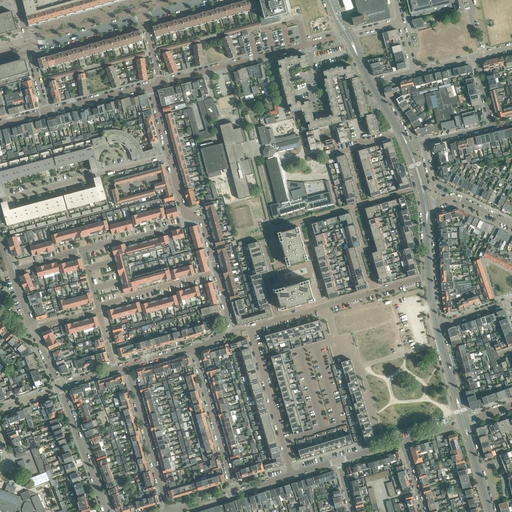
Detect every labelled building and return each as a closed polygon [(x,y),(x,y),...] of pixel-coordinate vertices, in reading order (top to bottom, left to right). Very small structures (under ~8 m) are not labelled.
[(26,16),(29,28),(128,0),(23,0),(27,16),(26,16)] [(254,0),(247,0),(240,2),(242,12),(257,8),(254,0)] [(284,0),(254,0),(257,8),(260,20),(261,20),(262,26),(280,21),(278,16),(280,16),(280,15),(287,13),(287,12),(288,12),(284,0)] [(353,8),(350,0),(343,0),(342,1),(346,11),(353,8)] [(354,0),(359,16),(352,17),(355,26),(361,25),(361,24),(365,23),(366,24),(391,18),(385,0),(370,0),(367,1),(367,0),(354,0)] [(406,0),(410,14),(411,14),(411,16),(415,15),(415,16),(428,13),(429,16),(432,16),(431,13),(434,12),(435,12),(436,13),(445,11),(444,9),(454,7),(456,13),(465,11),(462,2),(461,0),(406,0)] [(240,2),(233,4),(225,6),(228,16),(242,12),(240,2)] [(225,6),(219,8),(211,10),(214,20),(228,16),(225,6)] [(211,10),(205,12),(196,15),(199,24),(214,20),(211,10)] [(11,11),(9,11),(0,13),(0,33),(15,29),(16,29),(11,11)] [(196,15),(190,16),(181,19),(184,28),(199,24),(196,15)] [(414,26),(415,30),(425,27),(430,26),(429,23),(424,24),(424,23),(426,23),(425,17),(423,18),(416,19),(412,20),(413,25),(414,25),(414,26)] [(181,19),(176,20),(167,23),(170,32),(184,28),(181,19)] [(170,32),(167,23),(153,27),(154,31),(152,31),(153,33),(154,33),(155,37),(170,32)] [(140,30),(132,33),(125,35),(128,44),(143,40),(142,37),(143,36),(143,34),(141,34),(140,30)] [(394,45),(396,45),(395,42),(392,31),(391,31),(387,32),(389,40),(393,39),(393,42),(394,45)] [(125,35),(111,39),(114,48),(128,44),(125,35)] [(224,44),(232,40),(231,38),(230,38),(229,36),(229,35),(222,38),(224,44)] [(114,48),(111,39),(96,43),(99,52),(114,48)] [(226,49),(233,46),(232,43),(233,43),(232,40),(224,44),(226,49)] [(85,56),(93,54),(99,52),(96,43),(82,47),(85,56)] [(386,48),(386,49),(387,51),(392,49),(393,53),(402,51),(401,45),(389,48),(386,48)] [(82,47),(76,49),(67,51),(70,61),(85,56),(82,47)] [(229,59),(237,56),(236,53),(237,53),(236,50),(228,54),(229,59)] [(67,51),(53,55),(56,65),(70,61),(67,51)] [(165,59),(173,56),(172,54),(171,54),(170,51),(168,52),(163,54),(165,59)] [(45,57),(38,59),(41,69),(48,67),(56,65),(53,55),(45,57)] [(298,59),(297,55),(288,57),(291,66),(299,64),(298,59)] [(299,59),(298,59),(299,64),(300,68),(301,68),(309,66),(306,55),(301,56),(301,59),(299,59)] [(166,64),(174,61),(173,59),(174,58),(173,56),(165,59),(166,64)] [(387,56),(381,57),(368,61),(369,65),(379,62),(383,61),(388,60),(387,56)] [(282,67),(282,68),(287,67),(291,66),(288,57),(278,60),(279,65),(281,65),(282,67)] [(0,86),(13,83),(31,79),(27,62),(25,63),(24,63),(24,62),(23,62),(23,63),(23,64),(0,69),(0,86)] [(257,65),(262,83),(267,82),(262,64),(257,65)] [(371,69),(373,72),(382,70),(382,68),(390,66),(390,64),(388,64),(384,65),(371,69)] [(255,80),(255,79),(258,79),(259,84),(262,83),(257,65),(252,66),(255,78),(255,80)] [(255,78),(252,66),(247,68),(249,77),(252,77),(253,79),(255,78)] [(337,76),(344,75),(343,70),(342,66),(334,68),(336,77),(337,76)] [(344,75),(345,78),(345,79),(354,77),(351,66),(346,67),(347,69),(344,70),(343,70),(344,75)] [(278,69),(280,77),(289,75),(288,72),(287,67),(282,68),(278,69)] [(238,71),(241,83),(244,93),(245,96),(253,94),(252,87),(249,77),(247,68),(241,69),(241,70),(238,71)] [(327,78),(328,79),(332,78),(336,77),(334,68),(323,71),(325,76),(326,75),(327,75),(328,78),(327,78)] [(280,77),(285,96),(294,94),(289,75),(280,77)] [(364,96),(363,91),(362,88),(361,84),(359,77),(352,79),(350,79),(355,98),(364,96)] [(323,80),(325,88),(334,86),(332,78),(328,79),(323,80)] [(209,94),(205,79),(198,80),(200,89),(202,97),(202,98),(206,97),(206,96),(206,95),(209,94)] [(412,79),(411,79),(399,82),(401,88),(401,91),(402,95),(412,93),(415,92),(412,79)] [(21,91),(33,88),(31,80),(19,83),(21,91)] [(120,80),(111,84),(113,89),(121,86),(120,83),(121,83),(120,80)] [(192,82),(187,83),(189,92),(192,91),(193,95),(193,96),(194,99),(197,98),(195,94),(192,82)] [(385,93),(396,90),(401,88),(399,82),(396,83),(398,87),(392,89),(391,86),(383,89),(385,93)] [(189,92),(187,83),(181,85),(186,104),(188,103),(186,97),(187,97),(187,95),(189,94),(189,92)] [(434,112),(437,124),(440,124),(442,131),(457,128),(455,120),(454,117),(451,105),(455,104),(458,103),(453,83),(450,84),(447,84),(433,88),(430,88),(426,89),(416,92),(417,96),(413,97),(412,98),(417,105),(427,102),(429,111),(430,113),(434,112)] [(50,87),(51,92),(59,91),(58,88),(63,87),(62,84),(61,84),(50,87)] [(178,95),(175,86),(171,87),(175,103),(179,102),(179,100),(179,99),(177,99),(176,98),(176,97),(176,95),(178,95)] [(325,88),(330,107),(339,105),(334,86),(325,88)] [(171,87),(158,91),(162,106),(175,103),(171,87)] [(20,99),(35,95),(33,88),(21,91),(9,94),(5,95),(7,102),(13,101),(20,99)] [(401,88),(396,90),(385,93),(386,98),(393,96),(394,96),(393,93),(397,92),(401,91),(401,88)] [(287,105),(291,104),(291,103),(296,102),(294,94),(285,96),(287,105)] [(23,105),(37,102),(35,95),(20,99),(21,102),(23,102),(23,105)] [(138,97),(142,111),(150,109),(147,95),(138,97)] [(395,100),(396,101),(396,102),(396,103),(397,105),(398,104),(398,105),(405,100),(402,95),(399,97),(395,100)] [(362,117),(364,116),(369,115),(367,108),(366,104),(364,96),(355,98),(360,117),(362,117)] [(130,98),(125,99),(128,109),(130,108),(132,118),(135,117),(130,99),(130,98)] [(208,116),(209,118),(209,120),(218,117),(213,100),(213,98),(207,100),(204,101),(204,102),(205,105),(206,108),(206,110),(207,113),(208,116)] [(405,100),(398,105),(399,107),(400,109),(401,109),(408,104),(405,100)] [(300,101),(296,102),(291,103),(291,104),(292,104),(292,107),(290,107),(291,113),(295,112),(302,110),(301,105),(300,101)] [(303,114),(312,112),(309,101),(304,102),(305,105),(301,105),(302,110),(303,114)] [(20,113),(39,108),(37,102),(23,105),(18,107),(20,113)] [(164,112),(165,112),(171,110),(171,108),(178,106),(177,104),(174,104),(170,106),(162,108),(164,112)] [(408,104),(401,109),(401,110),(402,112),(403,112),(404,114),(411,109),(408,104)] [(277,105),(274,106),(275,110),(270,111),(270,114),(278,113),(277,105)] [(330,107),(332,115),(338,114),(341,113),(339,105),(330,107)] [(14,108),(9,109),(10,115),(20,113),(18,107),(14,108)] [(94,119),(91,108),(85,109),(87,116),(88,116),(89,118),(88,118),(89,121),(94,119)] [(412,110),(405,115),(406,117),(407,119),(408,119),(415,115),(412,110)] [(505,116),(504,110),(502,111),(502,112),(497,113),(498,118),(505,116)] [(476,111),(461,114),(463,120),(464,126),(479,123),(476,114),(476,112),(476,111)] [(76,127),(73,112),(68,113),(71,123),(72,122),(74,130),(77,129),(76,127)] [(314,120),(312,112),(303,114),(305,122),(308,122),(308,121),(314,120)] [(415,115),(408,119),(408,120),(409,122),(410,122),(411,124),(418,119),(424,115),(423,113),(417,117),(415,115)] [(482,113),(476,114),(479,123),(485,121),(482,113)] [(309,125),(308,125),(309,130),(322,127),(326,126),(341,122),(340,117),(339,117),(338,114),(332,115),(326,117),(318,119),(314,120),(308,121),(308,122),(309,125)] [(364,116),(369,135),(378,133),(373,114),(369,115),(364,116)] [(273,117),(265,119),(267,125),(275,123),(273,117)] [(418,119),(411,124),(411,125),(412,127),(413,126),(413,127),(414,129),(421,124),(418,119)] [(39,133),(36,121),(31,123),(35,138),(40,137),(39,133)] [(224,143),(223,144),(229,168),(231,168),(239,199),(251,196),(246,175),(253,174),(249,159),(245,160),(244,159),(245,158),(243,153),(240,143),(245,142),(241,127),(234,129),(232,122),(220,125),(224,143)] [(35,138),(31,123),(26,124),(29,136),(30,138),(32,137),(34,144),(36,143),(35,138)] [(333,130),(333,131),(334,131),(335,131),(335,132),(344,129),(342,123),(332,126),(333,130)] [(419,136),(423,135),(421,125),(420,126),(415,129),(414,130),(418,135),(419,136)] [(263,146),(265,145),(265,147),(263,151),(264,156),(268,158),(269,160),(266,161),(277,203),(270,205),(273,217),(306,207),(306,209),(306,210),(334,204),(334,203),(331,191),(328,181),(323,181),(319,182),(315,183),(310,183),(308,183),(305,183),(301,183),(296,182),(290,182),(286,181),(286,178),(286,177),(286,176),(286,175),(286,174),(285,173),(284,171),(283,170),(282,168),(282,167),(281,165),(278,152),(302,145),(299,136),(296,136),(296,134),(296,133),(293,134),(291,135),(289,136),(286,137),(284,137),(282,137),(280,138),(277,138),(274,138),(272,129),(266,130),(265,126),(258,127),(262,146),(263,146)] [(12,127),(8,129),(10,137),(12,137),(13,142),(16,142),(12,127)] [(10,137),(8,129),(3,130),(6,144),(11,143),(10,137)] [(207,131),(204,131),(206,137),(208,136),(214,135),(212,129),(207,131)] [(307,138),(319,135),(320,135),(320,134),(320,133),(320,132),(319,129),(306,132),(307,138)] [(335,132),(336,133),(336,134),(337,138),(346,136),(344,129),(335,132)] [(107,131),(106,131),(106,134),(109,142),(110,142),(111,142),(112,142),(113,142),(114,142),(115,142),(116,142),(117,142),(118,142),(121,131),(120,131),(118,131),(116,130),(114,130),(113,130),(111,130),(109,131),(107,131)] [(506,144),(502,130),(501,131),(500,130),(497,131),(500,140),(502,139),(503,142),(503,144),(506,144)] [(121,131),(118,142),(120,143),(121,143),(122,144),(123,144),(124,145),(125,146),(126,146),(127,147),(135,139),(133,138),(132,137),(131,136),(129,135),(128,134),(126,133),(125,132),(123,132),(121,131)] [(201,132),(199,132),(193,134),(195,140),(198,139),(203,138),(201,132)] [(497,146),(493,133),(491,133),(490,132),(488,133),(490,142),(493,141),(494,147),(497,146)] [(487,148),(484,135),(482,135),(481,135),(479,135),(482,144),(484,144),(485,149),(487,148)] [(94,146),(106,143),(104,136),(92,140),(94,146)] [(346,136),(337,138),(337,139),(337,140),(339,144),(347,142),(347,141),(346,136)] [(136,140),(135,139),(127,147),(127,148),(128,149),(129,150),(130,151),(130,152),(131,153),(131,154),(132,155),(143,152),(142,151),(141,149),(141,147),(140,146),(139,144),(138,143),(137,141),(136,140)] [(333,139),(325,141),(324,141),(323,141),(325,147),(334,144),(333,139)] [(464,139),(461,139),(463,149),(466,148),(467,155),(469,154),(469,151),(466,139),(464,140),(464,139)] [(314,144),(320,142),(320,140),(309,142),(311,152),(316,151),(315,149),(314,144)] [(213,141),(200,145),(209,178),(222,175),(220,170),(229,168),(223,144),(223,143),(214,146),(213,141)] [(382,150),(384,149),(394,147),(394,146),(393,146),(392,141),(391,141),(390,141),(381,144),(382,150)] [(155,154),(161,152),(158,142),(152,144),(153,149),(155,154)] [(448,143),(444,144),(439,145),(438,145),(435,146),(433,149),(434,153),(436,153),(449,150),(448,143)] [(98,169),(92,147),(81,150),(84,160),(89,158),(93,173),(98,171),(98,169)] [(369,154),(371,153),(369,147),(360,150),(358,151),(359,156),(360,156),(369,154)] [(132,155),(133,160),(155,154),(153,149),(143,152),(132,155)] [(449,150),(436,153),(437,155),(436,156),(436,158),(437,158),(437,159),(445,157),(444,153),(450,152),(449,150)] [(344,155),(336,157),(338,163),(348,160),(347,159),(346,154),(344,155)] [(60,155),(55,157),(57,167),(63,165),(60,155)] [(387,166),(389,165),(398,162),(397,157),(387,160),(387,159),(385,160),(387,166)] [(49,169),(55,168),(52,158),(46,159),(49,169)] [(184,169),(187,169),(186,164),(190,163),(191,163),(192,166),(195,165),(194,161),(191,162),(191,161),(189,161),(179,164),(180,169),(184,168),(184,169)] [(390,170),(393,169),(400,167),(398,162),(389,165),(390,170)] [(157,174),(161,173),(160,169),(165,168),(164,164),(159,165),(159,167),(155,168),(157,174)] [(450,176),(448,181),(449,181),(449,182),(451,183),(452,182),(452,183),(456,175),(453,174),(456,169),(457,169),(459,165),(455,166),(454,167),(454,168),(451,173),(450,176)] [(405,170),(404,166),(402,166),(400,167),(393,169),(394,174),(406,171),(405,170)] [(457,172),(456,175),(452,183),(453,184),(454,184),(455,184),(456,185),(462,172),(464,170),(462,169),(461,171),(460,171),(459,173),(457,172)] [(407,176),(406,171),(394,174),(396,180),(407,176)] [(461,187),(464,180),(465,179),(463,177),(465,173),(462,172),(456,185),(458,185),(458,186),(459,187),(460,187),(461,187)] [(448,173),(440,175),(439,176),(440,177),(447,181),(448,181),(450,176),(448,175),(448,173)] [(467,181),(465,180),(464,180),(461,187),(462,187),(462,188),(463,189),(464,189),(466,189),(472,176),(473,175),(471,174),(467,181)] [(352,176),(352,175),(342,178),(344,183),(351,181),(352,181),(353,181),(352,176)] [(409,182),(407,176),(396,180),(397,185),(409,182)] [(475,178),(472,176),(466,189),(467,190),(468,191),(469,192),(470,191),(470,192),(475,182),(473,181),(475,178)] [(95,203),(106,200),(100,179),(100,177),(95,178),(97,187),(91,189),(95,203)] [(477,183),(475,182),(470,192),(471,192),(471,193),(472,193),(473,193),(475,194),(482,179),(480,178),(477,183)] [(408,187),(410,187),(409,182),(397,185),(399,190),(408,187)] [(481,188),(479,187),(476,194),(476,195),(477,196),(478,196),(480,197),(485,186),(486,184),(484,183),(483,185),(482,185),(481,188)] [(484,199),(489,188),(490,186),(490,185),(488,188),(485,186),(480,197),(480,198),(482,198),(483,198),(484,199)] [(488,201),(492,193),(490,192),(491,190),(489,188),(484,199),(486,199),(486,200),(487,201),(488,201)] [(95,203),(91,189),(81,192),(85,205),(95,203)] [(492,193),(488,201),(489,201),(489,202),(490,202),(491,202),(493,203),(499,190),(497,189),(494,194),(492,193)] [(498,205),(501,198),(499,197),(501,191),(499,190),(493,203),(494,204),(495,205),(496,205),(497,205),(498,205)] [(71,195),(74,208),(85,205),(81,192),(71,195)] [(197,192),(186,195),(187,201),(195,198),(194,195),(197,194),(197,192)] [(172,194),(167,195),(163,196),(164,200),(163,200),(164,203),(174,200),(173,193),(172,194)] [(71,195),(65,196),(67,204),(69,210),(74,208),(71,195)] [(60,212),(66,210),(64,205),(65,205),(63,197),(57,198),(60,212)] [(356,197),(346,200),(348,205),(355,203),(357,202),(356,197)] [(400,204),(401,209),(407,207),(404,198),(404,197),(399,199),(399,198),(398,199),(400,204)] [(50,215),(60,212),(57,198),(46,201),(50,215)] [(391,207),(400,204),(398,199),(389,201),(391,207)] [(40,217),(50,215),(46,201),(36,204),(40,217)] [(216,201),(205,204),(206,209),(215,207),(214,204),(217,203),(216,201)] [(380,204),(381,210),(391,207),(389,201),(380,204)] [(507,210),(510,204),(505,201),(502,208),(503,208),(503,209),(504,209),(505,209),(507,210)] [(7,202),(2,203),(8,226),(19,223),(15,209),(9,211),(7,202)] [(29,220),(40,217),(36,204),(25,207),(29,220)] [(158,209),(160,218),(166,217),(162,204),(160,205),(161,208),(158,209)] [(372,213),(372,212),(381,210),(380,204),(370,207),(372,213)] [(29,220),(25,207),(15,209),(19,223),(29,220)] [(365,210),(368,219),(374,217),(372,212),(372,213),(370,207),(365,208),(365,210)] [(455,209),(457,217),(460,217),(461,218),(462,218),(463,215),(462,215),(461,210),(458,208),(455,209)] [(397,218),(399,217),(409,214),(407,209),(396,212),(397,218)] [(463,215),(462,218),(466,221),(469,215),(469,214),(461,210),(462,215),(463,215)] [(131,213),(134,225),(140,224),(137,214),(134,215),(133,212),(131,213)] [(437,221),(445,221),(446,220),(444,212),(437,214),(437,221)] [(346,214),(345,214),(347,220),(346,220),(348,225),(354,223),(351,214),(350,213),(346,214)] [(337,223),(346,220),(347,220),(345,214),(336,217),(337,223)] [(95,220),(96,223),(98,232),(103,231),(104,231),(101,222),(98,222),(97,219),(96,215),(94,216),(95,218),(95,220)] [(466,221),(465,224),(463,227),(463,231),(465,231),(465,228),(467,223),(470,225),(474,217),(473,217),(473,216),(472,216),(471,216),(469,215),(466,221)] [(104,231),(109,230),(106,217),(103,218),(104,221),(101,222),(104,231)] [(220,217),(209,220),(210,225),(219,223),(218,219),(221,219),(220,217)] [(326,220),(328,225),(337,223),(336,217),(326,220)] [(379,223),(379,222),(378,217),(368,220),(370,226),(379,223)] [(475,227),(479,220),(478,220),(478,219),(477,218),(476,219),(474,217),(470,225),(468,229),(470,230),(472,226),(475,227)] [(401,222),(399,222),(400,228),(409,225),(409,226),(410,225),(412,225),(410,220),(411,220),(410,219),(401,222)] [(319,228),(328,225),(326,220),(317,222),(319,228)] [(479,220),(475,227),(475,229),(476,229),(477,228),(480,230),(484,222),(483,222),(483,221),(482,221),(481,221),(479,220)] [(316,223),(312,224),(312,225),(314,234),(320,233),(319,228),(317,222),(316,222),(316,223)] [(381,222),(379,222),(379,223),(370,226),(371,231),(381,228),(383,228),(381,222)] [(485,232),(489,225),(488,225),(488,224),(487,223),(486,223),(484,222),(480,230),(476,237),(478,238),(482,231),(485,232)] [(82,237),(88,235),(86,226),(85,223),(82,223),(83,226),(79,227),(82,237)] [(342,228),(344,233),(355,230),(354,224),(342,228)] [(489,225),(485,232),(483,237),(485,238),(488,233),(490,234),(494,226),(489,224),(489,225)] [(82,237),(79,227),(75,229),(74,225),(72,226),(72,229),(73,229),(75,239),(82,237)] [(223,227),(212,230),(213,235),(222,233),(221,230),(224,229),(223,227)] [(495,227),(494,227),(489,238),(491,239),(489,244),(491,245),(492,244),(499,229),(497,229),(497,228),(495,227)] [(52,228),(50,229),(54,244),(60,243),(57,233),(54,234),(53,231),(52,228)] [(290,265),(306,260),(305,260),(304,255),(305,255),(306,255),(300,233),(299,233),(298,233),(296,229),(297,229),(297,228),(280,233),(280,234),(281,234),(283,241),(282,241),(281,241),(281,242),(282,244),(284,250),(285,254),(286,257),(286,258),(287,257),(288,257),(290,264),(289,264),(290,265)] [(383,233),(381,228),(371,231),(373,236),(383,233)] [(500,230),(499,229),(492,244),(494,245),(497,238),(499,239),(503,231),(500,230)] [(33,256),(38,254),(36,245),(32,246),(31,240),(34,239),(32,230),(26,232),(27,233),(28,239),(29,242),(33,256)] [(191,233),(192,236),(189,237),(189,239),(201,236),(199,230),(191,233)] [(357,235),(355,230),(344,233),(345,238),(357,235)] [(500,249),(507,234),(506,233),(506,232),(503,231),(499,239),(501,240),(498,248),(500,249)] [(326,232),(315,236),(316,241),(326,238),(326,239),(328,238),(326,232)] [(507,233),(507,234),(500,249),(502,250),(506,242),(508,243),(511,235),(507,233)] [(168,266),(133,275),(132,270),(136,269),(135,266),(134,267),(134,266),(135,265),(134,262),(130,263),(128,257),(173,245),(171,235),(167,235),(160,237),(126,247),(125,244),(117,246),(118,246),(112,247),(114,255),(117,265),(119,275),(120,275),(122,285),(124,293),(130,291),(130,292),(137,290),(136,287),(164,279),(164,280),(171,278),(168,266)] [(345,238),(347,243),(358,240),(357,235),(345,238)] [(18,242),(17,236),(8,238),(9,244),(18,242)] [(403,239),(404,243),(404,244),(414,241),(412,236),(403,239)] [(326,238),(316,241),(318,246),(324,245),(328,244),(326,239),(326,238)] [(347,243),(348,248),(348,249),(354,247),(358,246),(360,245),(358,241),(359,241),(358,240),(347,243)] [(195,246),(192,247),(192,249),(204,246),(202,241),(194,243),(195,246)] [(260,242),(259,241),(245,245),(247,250),(256,248),(255,243),(260,242)] [(404,244),(404,243),(402,244),(404,249),(404,250),(410,248),(414,247),(415,246),(414,242),(414,241),(404,244)] [(20,247),(18,242),(9,244),(11,250),(20,247)] [(13,256),(22,253),(21,250),(28,247),(28,244),(20,247),(11,250),(13,256)] [(228,244),(216,247),(218,253),(226,250),(226,248),(229,247),(228,244)] [(345,249),(346,255),(356,252),(354,247),(348,249),(348,248),(345,249)] [(400,256),(402,256),(412,253),(410,248),(404,250),(404,249),(399,251),(400,256)] [(383,256),(382,251),(381,250),(377,252),(377,251),(373,252),(372,253),(373,258),(383,256)] [(344,255),(346,261),(348,260),(357,257),(356,252),(346,255),(344,255)] [(197,256),(198,260),(195,260),(196,263),(207,259),(206,254),(197,256)] [(219,258),(221,263),(229,261),(228,258),(231,257),(231,255),(219,258)] [(81,272),(84,271),(81,258),(75,260),(78,269),(81,269),(81,272)] [(375,264),(376,269),(386,266),(385,261),(375,264)] [(360,268),(359,263),(349,265),(347,266),(349,271),(360,268)] [(405,272),(407,271),(416,268),(415,263),(405,266),(403,266),(405,272)] [(189,276),(187,266),(184,267),(183,264),(181,264),(184,277),(189,275),(189,276)] [(198,271),(199,273),(210,270),(209,265),(200,267),(201,270),(198,271)] [(222,268),(223,274),(232,271),(231,268),(234,267),(234,265),(222,268)] [(173,280),(179,278),(176,269),(174,270),(173,266),(170,267),(173,280)] [(34,268),(31,269),(33,275),(30,276),(28,273),(19,276),(22,282),(21,282),(22,282),(31,279),(36,276),(34,268)] [(350,276),(352,276),(362,273),(360,268),(349,271),(350,276)] [(407,271),(408,277),(416,274),(418,274),(416,269),(417,269),(416,268),(407,271)] [(225,279),(226,284),(235,282),(234,279),(237,278),(236,276),(225,279)] [(381,284),(391,282),(389,276),(379,279),(378,279),(378,280),(380,285),(381,284)] [(37,285),(40,284),(38,278),(36,279),(37,282),(36,282),(33,283),(23,287),(24,287),(26,293),(35,289),(34,286),(37,285)] [(353,287),(355,286),(365,283),(363,278),(354,281),(354,280),(352,281),(353,287)] [(23,287),(33,283),(31,279),(22,282),(23,287)] [(455,292),(456,295),(459,294),(462,293),(475,289),(474,286),(471,287),(470,280),(465,281),(453,281),(442,282),(442,283),(441,283),(441,291),(455,289),(455,292)] [(278,296),(279,298),(282,308),(282,307),(287,306),(287,307),(287,308),(309,302),(309,301),(308,300),(313,299),(314,299),(309,284),(309,283),(309,282),(308,282),(308,283),(301,285),(301,284),(301,283),(300,283),(297,284),(287,287),(284,288),(284,289),(285,289),(285,290),(278,292),(277,291),(277,292),(278,296)] [(366,282),(365,283),(355,286),(357,291),(366,289),(368,288),(366,283),(367,283),(366,282)] [(192,287),(195,297),(198,296),(199,299),(201,298),(198,286),(192,287)] [(228,289),(229,294),(238,292),(237,289),(240,288),(239,286),(228,289)] [(206,289),(207,292),(204,293),(205,295),(216,292),(215,287),(206,289)] [(87,303),(93,302),(90,292),(87,293),(86,290),(83,290),(84,292),(87,303)] [(182,300),(185,300),(182,290),(177,292),(180,304),(183,304),(182,300)] [(29,301),(41,298),(39,292),(35,293),(35,294),(28,296),(29,301)] [(77,306),(82,305),(80,296),(77,297),(76,294),(74,295),(77,306)] [(170,296),(170,297),(173,306),(176,305),(177,308),(179,308),(176,295),(170,296)] [(61,311),(66,309),(63,297),(63,296),(60,297),(61,300),(58,301),(61,311)] [(66,309),(71,308),(69,299),(66,300),(65,297),(63,297),(66,309)] [(165,298),(167,307),(173,306),(170,297),(165,298)] [(209,300),(210,303),(207,304),(207,306),(219,303),(217,297),(209,300)] [(167,307),(165,298),(159,300),(161,309),(167,307)] [(461,299),(464,308),(467,307),(469,307),(467,299),(464,300),(463,298),(461,299)] [(233,307),(243,304),(242,299),(231,302),(233,307)] [(153,301),(155,311),(161,309),(159,300),(153,301)] [(147,303),(150,312),(155,311),(153,301),(147,303)] [(134,303),(134,304),(136,313),(142,311),(139,302),(134,303)] [(150,312),(147,303),(141,304),(145,317),(148,316),(147,313),(150,312)] [(204,309),(197,311),(200,316),(202,318),(206,317),(207,318),(216,316),(215,312),(219,311),(217,305),(204,309)] [(107,310),(110,320),(116,318),(113,309),(107,310)] [(493,313),(493,314),(495,319),(498,317),(499,320),(507,317),(504,310),(503,310),(493,313)] [(45,311),(36,314),(35,314),(37,320),(47,317),(45,311)] [(266,318),(265,313),(254,316),(255,321),(266,318),(266,317),(266,318)] [(245,324),(243,319),(242,319),(241,315),(236,317),(235,317),(238,326),(244,324),(245,324)] [(91,318),(93,327),(99,326),(97,316),(91,318)] [(204,325),(205,331),(209,330),(209,329),(210,329),(209,326),(212,326),(216,317),(216,316),(207,318),(206,317),(202,318),(202,319),(203,322),(203,323),(204,325)] [(255,321),(254,316),(243,319),(245,324),(244,324),(255,321)] [(478,318),(478,319),(476,320),(480,331),(484,330),(484,328),(483,328),(480,318),(478,318)] [(507,319),(507,318),(499,321),(500,324),(497,325),(498,326),(508,323),(508,322),(508,321),(508,319),(507,319)] [(314,321),(317,332),(323,330),(320,320),(314,321)] [(309,323),(312,334),(317,332),(314,321),(309,323)] [(70,323),(65,325),(67,334),(73,333),(70,323)] [(303,325),(306,335),(312,334),(309,323),(303,325)] [(122,325),(112,327),(114,334),(122,331),(123,331),(122,325)] [(298,326),(301,337),(306,335),(303,325),(298,326)] [(296,338),(301,337),(298,326),(292,328),(296,338)] [(450,336),(459,333),(457,326),(449,329),(449,330),(448,330),(450,336)] [(501,335),(511,331),(511,330),(511,329),(510,327),(502,330),(503,332),(501,333),(501,335)] [(0,337),(0,340),(9,332),(8,331),(8,330),(7,329),(6,329),(5,328),(0,332),(0,335),(1,336),(0,337)] [(290,340),(290,341),(296,340),(296,338),(292,328),(287,329),(290,340)] [(45,339),(54,335),(51,329),(42,333),(45,339)] [(285,342),(290,340),(287,329),(281,331),(285,342)] [(5,340),(7,342),(13,336),(13,335),(9,331),(9,332),(0,340),(0,341),(2,343),(5,340)] [(281,331),(276,333),(279,343),(279,344),(285,343),(285,342),(281,331)] [(279,343),(276,333),(271,334),(274,345),(279,343)] [(450,336),(451,341),(459,339),(461,339),(460,336),(461,335),(459,333),(450,336)] [(268,346),(274,345),(271,334),(265,336),(268,346)] [(47,344),(56,340),(54,335),(45,339),(47,344)] [(493,341),(496,351),(498,350),(498,351),(500,350),(501,349),(498,342),(496,343),(493,335),(491,335),(493,341)] [(11,346),(17,340),(16,339),(16,338),(15,337),(14,337),(13,336),(7,342),(5,344),(7,346),(9,344),(11,346)] [(243,346),(244,349),(244,350),(249,348),(247,339),(240,341),(241,341),(242,346),(243,346)] [(18,341),(17,340),(11,346),(9,348),(13,351),(15,350),(16,349),(21,344),(20,343),(20,342),(19,341),(18,341)] [(50,349),(59,345),(56,340),(47,344),(50,349)] [(241,341),(240,341),(229,344),(231,349),(242,346),(241,341)] [(498,356),(497,353),(497,352),(496,351),(493,341),(484,344),(486,350),(488,355),(490,360),(490,362),(493,370),(489,371),(490,375),(504,370),(500,360),(498,356)] [(21,344),(16,349),(20,353),(21,352),(27,348),(27,347),(26,345),(25,345),(22,343),(21,344)] [(456,350),(456,352),(465,350),(467,349),(466,346),(468,346),(467,343),(455,347),(456,350)] [(231,349),(229,344),(228,345),(228,344),(223,346),(226,358),(228,357),(227,354),(230,353),(229,350),(231,349)] [(53,353),(55,357),(67,352),(66,350),(62,352),(61,349),(59,350),(58,347),(52,350),(53,352),(53,353)] [(30,350),(27,348),(21,352),(23,356),(31,353),(31,352),(31,351),(30,351),(30,350)] [(219,365),(214,349),(210,350),(212,358),(214,357),(215,361),(216,363),(216,365),(219,365)] [(208,360),(205,351),(203,351),(201,354),(205,368),(208,368),(207,365),(209,364),(208,360)] [(55,357),(56,362),(65,358),(64,356),(69,354),(68,352),(67,352),(55,357)] [(32,355),(32,354),(24,357),(25,360),(17,363),(18,365),(33,359),(33,357),(32,355)] [(271,357),(273,362),(283,359),(282,354),(271,357)] [(458,357),(460,363),(471,359),(470,354),(458,357)] [(73,356),(73,359),(74,361),(75,361),(77,369),(80,368),(82,368),(82,367),(83,367),(80,359),(78,360),(77,358),(76,359),(75,355),(73,356)] [(186,373),(188,372),(184,356),(180,358),(182,367),(184,366),(185,370),(186,373)] [(187,356),(184,356),(188,372),(193,370),(189,357),(187,356)] [(65,362),(64,360),(57,363),(57,364),(57,365),(58,365),(59,367),(74,361),(73,359),(65,362)] [(273,362),(274,367),(285,364),(283,359),(273,362)] [(342,368),(352,365),(352,364),(350,359),(340,363),(342,368)] [(471,359),(460,363),(461,368),(472,365),(472,364),(473,363),(473,361),(474,361),(473,359),(471,359)] [(59,367),(61,373),(62,374),(76,370),(74,361),(59,367)] [(242,366),(244,371),(255,368),(255,367),(254,365),(253,363),(244,366),(244,365),(242,366)] [(286,364),(285,364),(274,367),(276,372),(286,369),(286,370),(288,369),(286,364)] [(26,371),(27,373),(37,369),(36,367),(37,367),(36,365),(35,365),(28,367),(29,370),(26,371)] [(341,368),(342,374),(354,370),(352,365),(342,368),(341,368)] [(462,369),(463,374),(471,372),(471,370),(470,369),(475,368),(474,365),(462,369)] [(144,368),(147,376),(149,376),(151,383),(153,383),(153,381),(152,378),(149,367),(144,368)] [(244,371),(245,376),(257,373),(255,368),(244,371)] [(30,377),(39,374),(38,372),(39,371),(38,370),(37,370),(37,369),(27,373),(29,378),(30,377)] [(139,387),(144,385),(140,369),(137,370),(136,370),(135,372),(137,379),(140,378),(141,381),(138,382),(139,387)] [(277,378),(288,374),(286,370),(286,369),(276,372),(277,378)] [(208,374),(209,379),(220,375),(220,373),(221,373),(220,371),(220,370),(208,374)] [(354,370),(342,374),(344,379),(345,379),(345,378),(355,375),(354,370)] [(478,370),(471,372),(463,374),(465,379),(477,376),(476,374),(479,373),(478,370)] [(195,374),(194,371),(188,373),(182,375),(184,379),(195,376),(194,375),(195,374)] [(245,376),(246,381),(258,378),(257,375),(256,373),(257,373),(245,376)] [(121,374),(118,375),(123,391),(127,390),(127,387),(124,387),(123,383),(125,382),(124,375),(121,374)] [(279,383),(289,380),(288,374),(277,378),(279,383)] [(123,391),(118,375),(114,376),(114,377),(116,385),(118,384),(120,392),(123,391)] [(357,380),(355,375),(345,378),(345,379),(346,383),(346,384),(357,380)] [(465,382),(465,383),(466,385),(474,383),(473,380),(477,378),(477,376),(465,379),(465,382)] [(258,378),(246,381),(248,386),(250,386),(250,385),(259,383),(258,378)] [(43,385),(41,379),(32,382),(31,382),(34,388),(43,385)] [(105,379),(100,380),(104,395),(109,394),(109,392),(106,392),(105,388),(107,387),(105,379)] [(104,395),(100,380),(99,381),(98,380),(95,381),(98,390),(100,389),(102,396),(104,395)] [(289,380),(279,383),(280,388),(290,385),(291,385),(289,380)] [(348,389),(359,385),(357,380),(346,384),(346,383),(345,384),(347,389),(348,389)] [(94,381),(88,383),(70,388),(69,389),(70,395),(82,392),(88,390),(93,389),(95,388),(96,388),(94,381)] [(183,389),(186,388),(197,385),(196,381),(187,383),(188,386),(183,387),(183,389)] [(466,387),(467,387),(468,390),(478,387),(476,382),(474,383),(466,385),(466,387)] [(500,384),(498,384),(503,397),(505,397),(507,396),(505,389),(502,390),(500,384)] [(350,394),(360,391),(359,385),(348,389),(350,394)] [(25,392),(23,386),(14,389),(16,395),(25,392)] [(488,389),(493,401),(495,401),(495,400),(497,400),(495,393),(492,394),(490,388),(488,388),(488,389)] [(154,389),(141,392),(143,397),(154,394),(153,391),(155,390),(154,389)] [(283,398),(295,395),(293,389),(291,390),(282,393),(283,398)] [(116,393),(117,398),(128,395),(128,393),(128,392),(127,390),(123,391),(120,392),(116,393)] [(184,396),(185,398),(200,394),(198,390),(190,392),(191,394),(190,394),(189,392),(187,393),(188,395),(184,396)] [(9,391),(5,393),(0,394),(0,400),(4,399),(3,396),(10,393),(9,391)] [(350,394),(348,394),(350,399),(362,396),(360,391),(350,394)] [(84,399),(82,392),(70,395),(71,396),(72,395),(73,399),(72,399),(72,400),(73,402),(74,402),(75,402),(76,402),(84,399)] [(252,395),(251,395),(252,401),(254,400),(264,397),(263,394),(262,393),(262,392),(252,395)] [(223,396),(226,395),(228,395),(228,393),(225,393),(214,396),(215,401),(224,399),(223,396)] [(295,395),(283,398),(285,403),(295,400),(296,401),(297,400),(295,395)] [(480,399),(482,406),(484,405),(484,404),(487,403),(487,404),(489,403),(486,396),(484,397),(483,395),(481,396),(481,399),(480,399)] [(362,396),(350,399),(352,405),(363,401),(362,396)] [(78,407),(86,404),(85,401),(89,399),(88,397),(84,399),(76,402),(78,407)] [(40,403),(42,409),(53,405),(51,399),(40,403)] [(480,399),(468,402),(470,409),(472,409),(482,406),(480,399)] [(286,409),(297,406),(296,401),(295,400),(285,403),(286,409)] [(355,409),(365,406),(363,401),(352,405),(353,410),(356,409),(355,409)] [(255,405),(254,405),(255,411),(257,410),(267,407),(266,407),(265,404),(265,403),(265,402),(255,405)] [(121,411),(132,408),(131,403),(120,407),(119,407),(120,411),(121,411)] [(78,407),(80,412),(88,410),(86,404),(78,407)] [(42,416),(55,411),(53,406),(45,409),(46,412),(38,415),(39,417),(42,416)] [(288,414),(298,411),(297,406),(286,409),(288,414)] [(366,411),(365,406),(355,409),(356,409),(357,414),(366,411)] [(28,414),(32,412),(30,407),(23,409),(25,415),(28,414)] [(191,416),(196,414),(205,412),(205,409),(204,409),(203,407),(192,411),(190,411),(191,416)] [(230,409),(229,407),(218,410),(218,411),(218,412),(218,415),(227,412),(227,410),(230,409)] [(119,417),(122,415),(133,412),(132,408),(121,411),(122,413),(118,414),(119,417)] [(88,410),(80,412),(82,418),(90,415),(88,410)] [(96,416),(97,419),(106,415),(104,410),(102,411),(97,412),(98,416),(96,416)] [(45,418),(45,417),(48,416),(49,419),(57,417),(55,411),(42,416),(43,418),(44,417),(44,418),(45,418)] [(298,411),(288,414),(289,419),(300,416),(298,411)] [(357,420),(368,416),(366,411),(357,414),(355,415),(356,420),(358,420),(357,420)] [(193,420),(198,419),(206,417),(206,415),(206,414),(205,412),(196,414),(197,416),(192,418),(193,420)] [(260,420),(269,417),(269,414),(268,414),(268,412),(258,415),(258,414),(256,415),(258,420),(260,420)] [(98,425),(98,426),(109,422),(106,415),(97,419),(92,421),(84,424),(81,425),(83,430),(88,429),(98,425)] [(82,418),(84,424),(92,421),(90,415),(82,418)] [(160,416),(149,419),(150,424),(161,421),(163,420),(162,415),(160,416)] [(9,423),(6,416),(4,417),(3,416),(2,417),(1,418),(4,425),(9,423)] [(301,421),(300,416),(289,419),(291,424),(301,421)] [(358,420),(359,425),(370,422),(368,416),(357,420),(358,420)] [(207,421),(206,417),(198,419),(198,421),(195,422),(194,423),(194,425),(207,421)] [(46,425),(47,427),(58,423),(58,421),(58,419),(57,419),(57,418),(49,421),(50,424),(46,425)] [(508,431),(510,430),(506,420),(504,420),(501,421),(505,432),(508,431)] [(301,421),(291,424),(292,429),(303,426),(303,427),(304,426),(303,421),(301,421)] [(501,433),(505,432),(501,421),(498,422),(499,422),(497,423),(500,430),(501,433)] [(361,430),(371,427),(370,422),(359,425),(361,430)] [(492,435),(496,434),(493,423),(491,424),(490,424),(488,424),(490,429),(492,435)] [(209,426),(200,428),(195,429),(196,434),(210,430),(209,426)] [(303,426),(292,429),(294,435),(305,432),(303,427),(303,426)] [(478,437),(484,436),(483,433),(486,431),(486,430),(484,426),(477,429),(476,430),(478,437)] [(262,429),(261,430),(262,435),(264,435),(264,434),(274,431),(272,427),(262,429)] [(362,435),(373,432),(371,427),(361,430),(362,435)] [(49,432),(51,436),(51,437),(62,433),(61,431),(62,430),(61,429),(60,428),(49,432)] [(95,428),(88,431),(85,432),(87,437),(95,434),(93,432),(96,431),(95,428)] [(126,439),(128,438),(140,435),(139,433),(140,433),(139,430),(130,433),(131,435),(128,436),(128,435),(126,436),(126,439)] [(373,432),(362,435),(364,441),(374,437),(373,432)] [(345,435),(348,445),(353,444),(350,433),(345,435)] [(199,443),(212,439),(211,434),(203,437),(198,438),(198,441),(199,443)] [(343,447),(348,445),(345,435),(345,434),(339,435),(343,447)] [(457,438),(457,439),(458,439),(456,434),(448,436),(449,438),(444,440),(445,442),(457,438)] [(19,435),(17,436),(9,439),(10,441),(9,442),(10,443),(11,443),(11,444),(19,441),(20,440),(19,435)] [(343,447),(339,435),(334,437),(334,438),(338,448),(343,447)] [(227,441),(228,446),(239,443),(239,441),(245,439),(244,437),(227,441)] [(330,441),(333,450),(338,448),(334,438),(329,440),(329,441),(330,441)] [(101,439),(98,440),(91,443),(92,444),(91,445),(92,448),(100,445),(100,446),(102,446),(103,445),(102,441),(101,439)] [(435,440),(430,442),(432,448),(432,450),(434,449),(436,453),(438,453),(435,440)] [(330,441),(329,441),(324,442),(327,452),(333,450),(330,441)] [(319,444),(322,453),(327,452),(324,442),(320,444),(319,444)] [(202,452),(203,451),(215,448),(214,443),(202,446),(203,449),(201,449),(202,452)] [(312,456),(317,455),(314,444),(314,443),(308,445),(308,446),(309,446),(312,456)] [(319,444),(320,444),(319,443),(314,444),(317,455),(322,453),(319,444)] [(426,451),(424,443),(423,443),(421,443),(421,444),(418,445),(420,453),(426,451)] [(447,452),(460,448),(459,446),(460,446),(459,444),(459,443),(451,446),(452,448),(446,449),(447,452)] [(66,444),(60,447),(62,452),(68,450),(68,449),(69,449),(68,447),(67,447),(66,444)] [(420,453),(418,445),(410,448),(415,464),(423,461),(420,453)] [(20,446),(13,449),(14,451),(13,452),(14,453),(15,454),(22,451),(24,451),(22,446),(20,447),(20,446)] [(95,453),(95,455),(106,451),(105,449),(103,449),(102,446),(100,446),(101,447),(94,450),(94,451),(93,451),(94,453),(95,453)] [(242,446),(229,450),(230,455),(242,451),(244,451),(242,446)] [(268,449),(266,449),(268,454),(279,451),(278,446),(268,449)] [(303,447),(304,447),(303,446),(298,448),(301,460),(307,458),(303,447)] [(303,447),(307,458),(312,456),(309,446),(308,446),(304,447),(303,447)] [(97,461),(105,458),(107,457),(106,454),(111,452),(110,452),(111,451),(111,450),(106,451),(95,455),(96,457),(96,460),(97,460),(97,461)] [(231,460),(243,456),(242,451),(230,455),(231,456),(230,457),(231,460)] [(276,458),(281,456),(280,453),(279,452),(279,451),(268,454),(269,460),(276,458)] [(492,451),(484,453),(484,456),(485,459),(493,456),(492,451)] [(59,460),(70,456),(70,454),(70,452),(69,452),(61,454),(61,455),(58,456),(59,460)] [(216,454),(216,452),(208,455),(203,456),(204,461),(218,457),(217,454),(216,454)] [(509,458),(507,452),(499,455),(500,458),(501,460),(501,461),(509,458)] [(132,459),(132,461),(146,457),(145,453),(136,455),(137,457),(134,458),(132,459)] [(447,462),(463,458),(462,456),(463,456),(462,454),(461,453),(451,456),(449,457),(449,459),(447,460),(447,462)] [(70,456),(59,460),(60,462),(61,462),(61,464),(72,460),(72,459),(72,458),(71,458),(70,456)] [(511,463),(511,462),(511,456),(509,458),(501,461),(502,461),(501,461),(502,463),(503,466),(511,463)] [(109,458),(105,459),(98,462),(97,463),(98,464),(99,464),(100,467),(108,464),(111,463),(109,458)] [(453,466),(465,462),(463,458),(447,462),(448,465),(452,463),(453,466)] [(374,473),(376,472),(372,459),(370,460),(369,460),(368,460),(368,461),(367,461),(369,468),(372,467),(374,473)] [(66,467),(62,469),(62,468),(57,470),(57,473),(61,472),(74,467),(74,465),(74,464),(74,463),(73,463),(73,462),(65,465),(66,467)] [(266,470),(277,467),(275,462),(264,465),(266,470)] [(505,470),(505,471),(511,468),(511,465),(511,463),(503,466),(504,468),(505,470)] [(102,472),(110,469),(108,464),(100,467),(99,468),(100,469),(101,470),(102,472)] [(243,477),(241,469),(240,467),(239,465),(233,466),(234,469),(237,468),(237,470),(234,471),(237,479),(243,478),(243,477)] [(460,478),(468,476),(468,475),(467,473),(468,473),(467,472),(468,471),(467,470),(467,469),(458,472),(459,474),(455,475),(456,478),(457,477),(457,478),(459,477),(460,478)] [(110,470),(102,473),(103,475),(102,476),(103,477),(104,477),(104,478),(113,475),(110,470)] [(216,470),(217,476),(220,484),(222,483),(223,483),(224,483),(225,482),(223,474),(220,475),(218,470),(216,470)] [(392,477),(392,479),(399,477),(406,475),(404,470),(397,472),(398,475),(392,477)] [(29,478),(32,486),(49,480),(46,472),(29,478)] [(69,480),(78,477),(77,475),(78,474),(77,473),(76,472),(67,475),(69,480)] [(323,474),(326,481),(329,480),(330,484),(332,484),(329,472),(327,473),(323,474)] [(206,477),(209,487),(210,487),(212,487),(212,486),(214,485),(212,477),(211,473),(210,473),(209,473),(208,473),(209,476),(206,477)] [(323,493),(318,475),(317,476),(313,477),(315,484),(318,484),(321,494),(323,493)] [(206,476),(201,478),(204,488),(206,488),(206,489),(209,488),(208,487),(209,487),(206,477),(206,476)] [(69,480),(71,485),(80,482),(79,480),(79,477),(78,477),(69,480)] [(201,478),(195,479),(198,490),(201,489),(201,490),(203,489),(204,488),(201,478)] [(301,481),(304,488),(304,491),(307,490),(311,503),(313,503),(312,499),(313,499),(311,494),(306,479),(301,481)] [(113,480),(106,483),(105,483),(106,484),(105,484),(106,486),(107,488),(116,485),(115,483),(114,483),(113,480)] [(471,481),(470,481),(461,483),(463,489),(471,486),(470,484),(471,484),(472,484),(471,481)] [(71,491),(81,487),(82,486),(81,484),(80,484),(80,482),(71,485),(70,486),(71,491)] [(301,497),(302,501),(308,499),(307,496),(303,497),(302,495),(301,493),(300,493),(297,482),(296,482),(291,484),(294,492),(297,491),(299,498),(301,497)] [(4,491),(0,489),(0,510),(3,511),(4,511),(7,511),(10,511),(11,511),(19,496),(13,494),(16,487),(7,484),(4,491)] [(116,486),(108,489),(108,491),(108,492),(109,494),(109,495),(117,492),(116,489),(117,489),(116,486)] [(179,487),(182,495),(184,495),(186,495),(186,494),(188,494),(185,486),(179,487)] [(284,486),(279,487),(283,498),(283,499),(286,498),(287,500),(289,500),(284,486)] [(424,494),(431,492),(430,489),(432,488),(432,486),(423,489),(424,494)] [(82,489),(81,487),(71,491),(73,496),(83,492),(84,492),(83,489),(82,489)] [(176,497),(178,496),(178,497),(181,496),(182,495),(179,487),(174,489),(176,497)] [(279,487),(274,489),(279,505),(281,505),(281,503),(280,499),(283,498),(279,487)] [(279,505),(274,489),(269,490),(273,500),(273,501),(275,500),(277,506),(279,505)] [(21,495),(19,496),(11,511),(42,511),(44,510),(43,509),(44,508),(37,494),(36,494),(36,493),(28,491),(27,490),(20,494),(21,495)] [(126,490),(123,491),(111,495),(112,497),(111,497),(112,499),(113,500),(123,496),(122,494),(123,494),(123,493),(127,492),(126,490)] [(269,490),(265,492),(268,503),(269,503),(270,506),(269,506),(270,509),(272,508),(270,501),(273,500),(269,490)] [(341,495),(339,490),(316,496),(317,498),(321,497),(326,496),(327,499),(341,495)] [(148,498),(150,505),(155,504),(152,496),(150,497),(149,491),(146,492),(147,496),(148,498)] [(258,494),(261,502),(262,501),(263,505),(265,504),(267,510),(270,509),(269,506),(270,506),(269,503),(268,503),(265,492),(259,493),(258,494)] [(75,502),(74,502),(85,499),(85,497),(85,494),(84,494),(84,493),(73,497),(74,500),(72,501),(72,503),(75,502)] [(462,500),(462,502),(475,498),(474,496),(475,495),(474,494),(473,493),(466,495),(467,498),(464,499),(464,500),(462,500)] [(256,511),(258,510),(254,495),(249,497),(253,508),(255,508),(256,511)] [(123,496),(113,500),(113,502),(113,504),(114,504),(114,505),(123,502),(128,500),(127,497),(124,499),(123,496)] [(328,504),(342,501),(341,496),(333,498),(334,501),(323,503),(324,505),(328,504)] [(248,511),(244,498),(239,499),(242,507),(244,507),(245,511),(248,511)] [(87,502),(86,501),(85,499),(74,502),(75,502),(75,504),(76,508),(87,504),(88,503),(87,502)] [(477,503),(476,503),(476,502),(469,505),(470,507),(467,508),(467,509),(465,510),(465,511),(470,510),(478,507),(477,506),(478,506),(477,503)]
